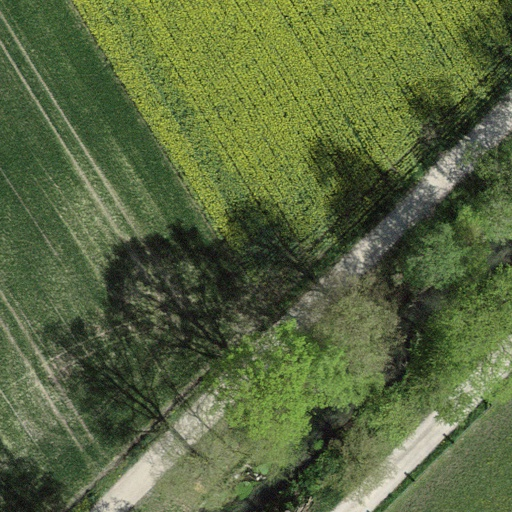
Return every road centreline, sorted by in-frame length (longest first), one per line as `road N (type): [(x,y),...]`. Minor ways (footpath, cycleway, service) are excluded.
road 1 (track): [(107,511),(511,111)]
road 2 (track): [(356,511),(511,356)]
